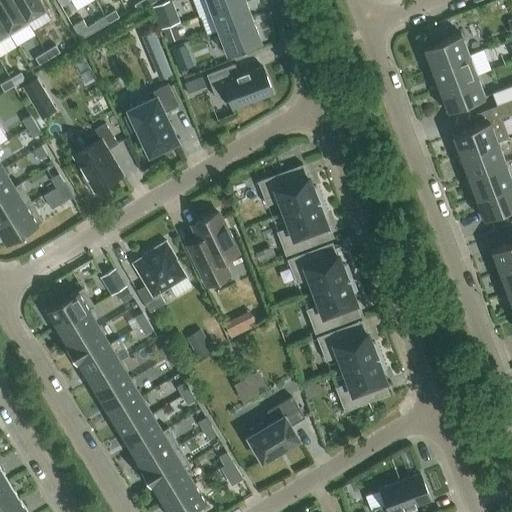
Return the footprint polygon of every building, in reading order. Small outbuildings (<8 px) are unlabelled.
[(28,23),(14,0),(0,0),(0,18),(9,34),(28,23)] [(40,0),(14,0),(28,23),(29,23),(26,19),(45,8),(40,0)] [(148,5),(145,0),(140,0),(135,4),(139,11),(148,5)] [(241,0),(205,0),(210,12),(241,0)] [(244,0),(241,0),(210,12),(217,30),(251,17),(244,0)] [(174,23),(166,1),(152,6),(160,28),(174,23)] [(114,9),(104,15),(108,22),(118,16),(114,9)] [(108,22),(104,15),(87,26),(82,19),(72,26),(80,39),(108,22)] [(251,17),(217,30),(226,54),(260,41),(251,17)] [(0,40),(9,34),(0,18),(0,40)] [(156,78),(175,70),(157,27),(139,34),(156,78)] [(422,46),(430,67),(468,52),(460,31),(422,46)] [(65,48),(75,42),(69,32),(59,38),(65,48)] [(184,68),(197,63),(189,40),(175,45),(184,68)] [(54,45),(45,51),(49,58),(58,52),(54,45)] [(49,58),(45,51),(34,57),(38,64),(49,58)] [(468,52),(430,67),(438,88),(476,73),(468,52)] [(233,63),(206,74),(214,96),(225,91),(232,108),(272,93),(262,66),(238,75),(233,63)] [(19,72),(10,78),(14,84),(23,79),(19,72)] [(187,79),(191,89),(209,83),(205,73),(187,79)] [(484,94),(476,73),(438,88),(446,109),(484,94)] [(10,78),(0,83),(0,84),(2,87),(4,91),(14,84),(10,78)] [(127,108),(129,113),(125,115),(131,129),(136,126),(148,153),(177,139),(163,110),(178,103),(167,82),(152,89),(154,95),(127,108)] [(511,82),(491,91),(496,103),(511,97),(511,82)] [(35,122),(30,114),(22,118),(27,127),(35,122)] [(451,133),(459,154),(497,140),(489,119),(451,133)] [(33,136),(40,131),(35,122),(27,127),(33,136)] [(90,191),(121,173),(107,149),(117,143),(105,122),(94,128),(100,139),(73,155),(84,173),(81,175),(90,191)] [(497,140),(459,154),(467,175),(505,161),(497,140)] [(46,153),(41,144),(33,149),(38,158),(46,153)] [(511,179),(505,161),(467,175),(475,196),(511,181),(511,179)] [(0,168),(0,194),(16,185),(4,166),(0,168)] [(278,199),(283,213),(320,199),(315,185),(311,185),(307,176),(287,183),(282,171),(257,180),(266,204),(278,199)] [(63,181),(58,173),(50,177),(55,186),(63,181)] [(69,190),(63,181),(55,186),(61,195),(69,190)] [(511,205),(511,181),(475,196),(483,217),(511,205)] [(16,185),(0,194),(0,219),(32,201),(21,182),(16,185)] [(320,199),(283,213),(288,226),(276,231),(285,255),(310,245),(305,232),(326,225),(322,215),(325,212),(320,199)] [(0,219),(0,232),(6,242),(43,219),(32,201),(0,219)] [(192,224),(200,239),(188,244),(207,284),(229,273),(222,258),(238,250),(218,211),(192,224)] [(511,239),(490,248),(498,269),(511,263),(511,239)] [(174,255),(166,240),(143,253),(144,256),(134,262),(147,284),(136,290),(149,311),(164,302),(157,290),(168,283),(174,293),(190,284),(172,256),(174,255)] [(308,277),(313,290),(349,277),(344,263),(340,263),(337,254),(316,261),(312,249),(286,258),(295,282),(308,277)] [(511,263),(498,269),(506,290),(511,287),(511,263)] [(126,284),(115,267),(103,274),(108,283),(106,284),(112,293),(126,284)] [(349,277),(313,290),(318,304),(305,308),(314,332),(340,323),(335,310),(355,302),(351,293),(354,290),(349,277)] [(84,286),(46,309),(57,327),(89,307),(94,304),(84,286)] [(57,327),(67,344),(100,325),(89,307),(57,327)] [(148,319),(142,311),(134,315),(140,324),(148,319)] [(236,317),(224,322),(230,336),(242,331),(236,317)] [(145,333),(153,328),(148,319),(140,324),(145,333)] [(100,325),(67,344),(78,362),(110,342),(100,325)] [(337,355),(342,368),(379,354),(374,341),(370,341),(366,331),(346,339),(341,326),(315,336),(325,360),(337,355)] [(199,357),(212,349),(200,329),(187,337),(199,357)] [(78,362),(88,379),(121,360),(110,342),(78,362)] [(166,356),(174,351),(169,342),(161,347),(166,356)] [(179,360),(174,351),(166,356),(171,365),(179,360)] [(379,354),(342,368),(347,382),(335,386),(343,410),(369,401),(364,388),(384,380),(381,371),(384,368),(379,354)] [(121,360),(88,379),(99,397),(131,377),(121,360)] [(99,397),(109,414),(142,395),(131,377),(99,397)] [(182,394),(190,389),(185,380),(177,385),(182,394)] [(195,398),(190,389),(182,394),(187,403),(195,398)] [(142,395),(109,414),(120,432),(152,412),(142,395)] [(290,424),(304,416),(291,395),(267,410),(273,420),(265,425),(263,421),(249,429),(251,433),(247,436),(262,460),(298,438),(290,424)] [(120,432),(130,449),(163,430),(152,412),(120,432)] [(211,424),(206,415),(198,420),(203,429),(211,424)] [(208,438),(216,433),(211,424),(203,429),(208,438)] [(163,430),(130,449),(141,467),(179,444),(168,427),(163,430)] [(141,467),(152,485),(184,465),(189,462),(179,444),(141,467)] [(224,464),(232,459),(227,450),(219,455),(224,464)] [(242,477),(233,462),(222,469),(231,483),(242,477)] [(184,465),(152,485),(162,502),(195,483),(184,465)] [(385,504),(374,509),(375,511),(407,511),(406,508),(429,499),(419,472),(379,488),(385,504)] [(8,480),(0,484),(0,509),(19,498),(8,480)] [(162,502),(168,511),(194,511),(198,510),(195,506),(205,500),(195,483),(162,502)] [(27,511),(19,498),(0,509),(0,511),(27,511)]
